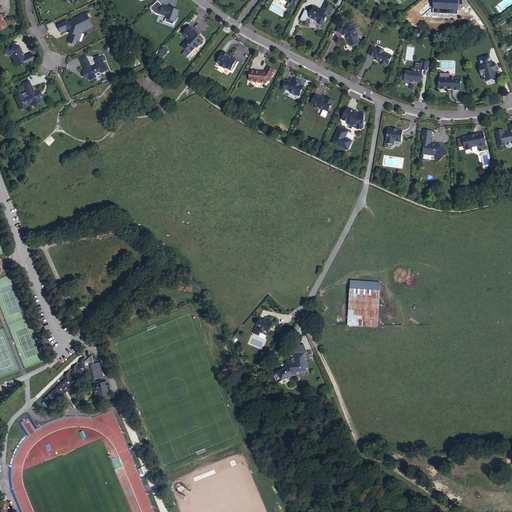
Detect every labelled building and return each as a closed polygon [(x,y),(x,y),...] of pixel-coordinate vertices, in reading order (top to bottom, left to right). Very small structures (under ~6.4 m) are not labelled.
[(433,0),(433,8),(440,9),(440,14),(458,15),(458,0),(433,0)] [(322,25),(328,14),(330,15),(333,10),(332,7),(332,6),(328,4),(325,3),(322,11),(320,10),(313,7),(309,15),(313,17),(312,18),(318,21),(317,22),(318,23),(318,25),(320,26),(322,25)] [(170,7),(170,8),(162,5),(159,14),(167,17),(166,17),(168,18),(169,20),(171,20),(173,20),(175,20),(179,11),(170,7)] [(76,18),(71,21),(70,22),(66,21),(57,25),(61,33),(66,30),(68,31),(70,30),(71,33),(68,42),(75,45),(76,41),(79,42),(83,31),(93,26),(86,13),(78,17),(79,18),(76,19),(76,18)] [(340,24),(336,32),(346,36),(347,36),(348,39),(347,39),(349,46),(351,45),(351,46),(358,44),(358,43),(359,42),(357,36),(358,36),(355,28),(348,25),(347,27),(340,24)] [(195,33),(196,32),(190,26),(183,34),(188,39),(182,47),(186,50),(190,53),(196,47),(197,48),(199,45),(198,44),(202,40),(195,33)] [(11,48),(7,46),(4,52),(9,54),(8,55),(12,56),(14,61),(13,62),(15,66),(16,66),(25,62),(27,65),(35,61),(31,53),(23,57),(19,47),(13,44),(11,48)] [(380,63),(386,66),(387,64),(388,65),(392,56),(383,52),(383,51),(379,49),(372,46),(368,54),(377,59),(377,60),(380,61),(380,63)] [(229,56),(229,55),(223,52),(216,63),(220,65),(219,66),(225,69),(225,68),(230,70),(236,60),(229,56)] [(88,61),(82,64),(85,71),(82,72),(85,79),(88,77),(90,81),(91,80),(92,83),(96,81),(95,78),(96,78),(94,73),(99,70),(100,72),(106,69),(100,56),(99,56),(98,54),(94,56),(95,58),(94,59),(97,65),(91,68),(88,61)] [(80,58),(82,64),(88,61),(86,56),(80,58)] [(494,78),(496,77),(494,71),(497,71),(494,62),(491,63),(489,56),(479,59),(481,64),(482,66),(479,67),(480,72),(481,73),(481,74),(482,74),(484,74),(485,79),(485,80),(488,80),(490,80),(492,79),(494,78)] [(256,71),(250,71),(249,81),(254,81),(254,82),(265,83),(266,80),(270,80),(274,71),(267,68),(265,73),(263,72),(255,71),(256,71)] [(421,83),(422,74),(406,71),(406,72),(400,71),(399,78),(405,79),(404,81),(410,81),(411,83),(414,83),(415,82),(421,83)] [(292,82),(289,81),(283,81),(284,93),(289,93),(289,91),(298,96),(299,95),(307,80),(297,75),(295,79),(294,83),(292,82)] [(453,88),(453,90),(460,90),(460,78),(454,78),(439,78),(439,88),(440,89),(447,89),(448,88),(453,88)] [(20,83),(23,88),(29,85),(26,80),(20,83)] [(35,90),(32,92),(29,85),(23,88),(26,95),(20,98),(17,91),(16,92),(15,89),(11,91),(12,94),(11,94),(17,107),(23,104),(22,102),(28,100),(31,105),(32,104),(33,107),(37,105),(36,102),(37,102),(35,98),(38,97),(35,90)] [(322,97),(315,94),(311,104),(318,107),(319,108),(319,109),(322,110),(323,109),(328,112),(330,107),(331,108),(334,101),(327,98),(326,100),(321,98),(322,97)] [(354,112),(354,111),(347,107),(342,120),(349,123),(348,125),(356,128),(358,130),(361,130),(362,128),(363,128),(363,122),(364,122),(364,113),(359,114),(358,114),(354,112)] [(503,132),(502,130),(496,131),(499,146),(505,145),(505,143),(511,141),(511,124),(510,125),(511,132),(504,134),(504,132),(503,132)] [(348,131),(339,127),(332,143),(348,150),(351,141),(345,138),(348,131)] [(397,130),(397,129),(388,128),(386,143),(394,145),(394,141),(401,142),(402,131),(397,130)] [(430,143),(432,131),(424,130),(422,142),(424,142),(423,154),(434,156),(439,161),(447,153),(440,145),(432,144),(432,143),(430,143)] [(483,132),(475,134),(475,135),(469,137),(469,136),(463,137),(465,149),(466,150),(471,149),(472,148),(471,147),(477,146),(478,147),(485,145),(483,132)] [(378,327),(380,282),(351,280),(348,325),(378,327)] [(260,333),(267,336),(272,324),(259,318),(253,334),(259,336),(260,333)] [(294,372),(306,371),(304,353),(294,355),(295,363),(286,364),(287,368),(273,374),(272,378),(273,381),(277,383),(294,375),(294,372)] [(87,371),(85,364),(84,359),(80,363),(81,366),(77,370),(77,366),(73,370),(74,373),(70,377),(69,373),(65,377),(66,381),(44,401),(49,406),(87,371)] [(93,359),(89,363),(91,371),(93,380),(103,377),(99,363),(94,364),(93,359)] [(87,373),(87,371),(49,406),(50,408),(71,388),(87,373)] [(107,383),(100,384),(101,388),(95,389),(97,398),(103,397),(104,399),(110,398),(107,383)]
